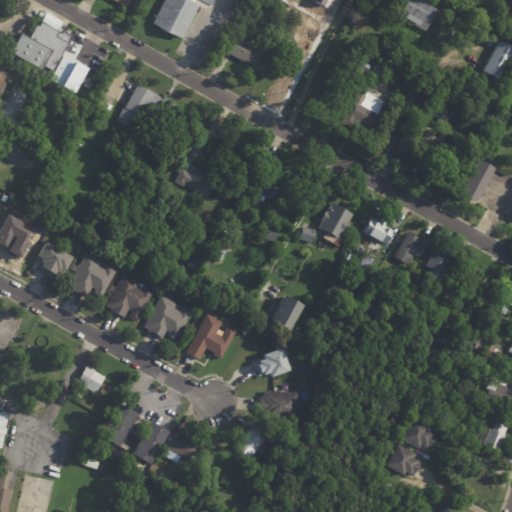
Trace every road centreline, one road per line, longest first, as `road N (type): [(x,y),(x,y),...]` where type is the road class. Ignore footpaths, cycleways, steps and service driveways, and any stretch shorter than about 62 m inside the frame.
road 1 (residential): [(511,257),(51,0)]
road 2 (residential): [(214,403),(0,282)]
